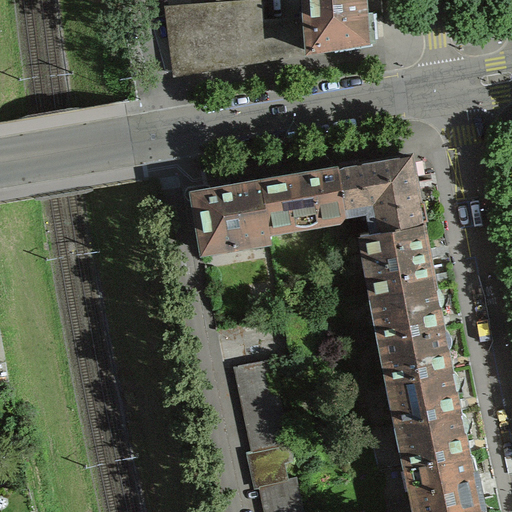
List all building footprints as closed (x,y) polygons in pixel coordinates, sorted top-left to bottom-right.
[(334,46),(372,39),(370,13),(365,13),(364,0),(303,0),(305,17),(261,20),(259,0),(221,0),(222,4),(169,8),(176,72),(203,67),(334,45),(334,46)] [(412,159),(406,154),(338,166),(344,206),(374,201),(379,230),(423,222),(423,219),(427,218),(424,201),(420,202),(416,181),(412,159)] [(344,206),(338,166),(306,171),(306,170),(291,172),(292,174),(287,174),(260,179),(268,223),(290,219),(291,226),(324,220),(322,214),(345,210),(344,206)] [(218,186),(199,189),(194,197),(203,250),(254,242),(252,234),(269,231),(268,223),(260,179),(218,186)] [(428,250),(423,222),(379,230),(370,232),(373,248),(364,250),(369,280),(378,278),(381,294),(435,284),(428,250)] [(380,338),(387,336),(443,326),(439,308),(439,304),(440,302),(441,300),(442,297),(442,294),(441,291),(440,289),(438,287),(435,286),(435,284),(381,294),(379,294),(384,321),(377,322),(380,338)] [(325,348),(317,310),(283,316),(287,334),(291,355),(325,348)] [(443,327),(443,326),(387,336),(392,363),(385,365),(388,380),(395,378),(451,367),(447,349),(447,345),(448,344),(450,341),(450,339),(450,337),(450,334),(448,331),(447,330),(446,329),(443,327)] [(0,380),(9,380),(0,329),(0,380)] [(256,451),(290,443),(272,358),(238,364),(244,392),(256,451)] [(397,422),(404,420),(460,409),(456,392),(455,387),(457,385),(458,384),(458,381),(458,378),(458,375),(456,372),(453,370),(451,369),(451,367),(395,378),(401,405),(393,406),(397,422)] [(405,464),(414,462),(468,450),(465,435),(464,429),(465,427),(466,425),(467,422),(467,420),(466,418),(465,415),(464,413),(462,411),(460,410),(460,409),(404,420),(409,447),(402,448),(405,464)] [(258,485),(263,484),(288,479),(284,461),(294,459),(291,443),(290,443),(256,451),(251,452),(254,465),(258,485)] [(472,469),(468,450),(414,462),(420,487),(412,488),(417,510),(424,508),(425,511),(481,511),(480,506),(485,504),(479,477),(477,468),(472,469)] [(303,511),(296,477),(288,479),(263,484),(268,511),(303,511)]
